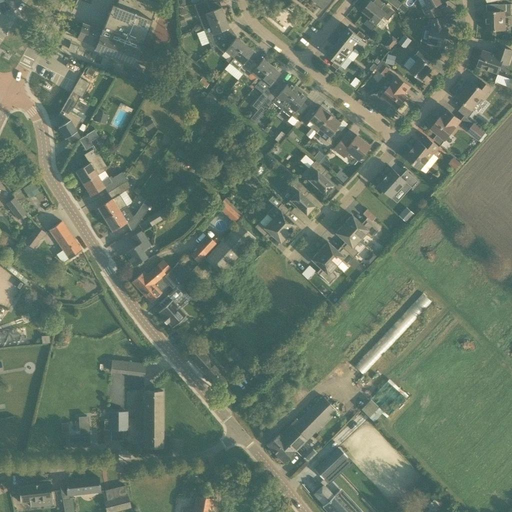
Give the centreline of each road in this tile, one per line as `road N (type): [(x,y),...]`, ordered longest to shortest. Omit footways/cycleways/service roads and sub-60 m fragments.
road 1 (tertiary): [(239,433),(118,288),(70,216),(46,167),(39,126),(11,89)]
road 2 (unclassified): [(239,433),(186,457),(0,465)]
road 3 (residential): [(398,142),(457,70),(464,0)]
road 4 (residential): [(398,142),(293,257)]
